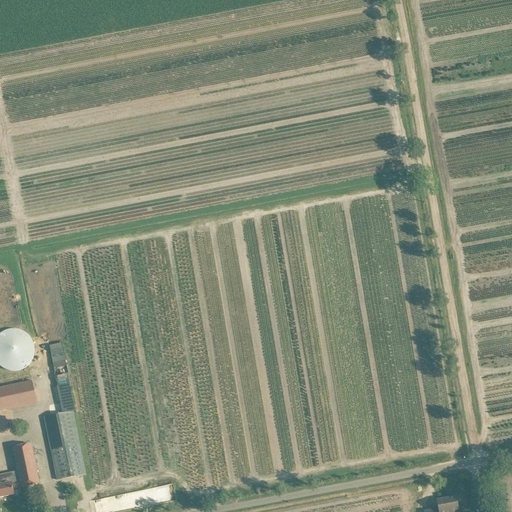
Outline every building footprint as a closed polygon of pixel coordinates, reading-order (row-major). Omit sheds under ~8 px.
[(0,366),(1,367),(3,368),(5,369),(6,370),(8,371),(10,371),(12,371),(14,371),(15,371),(17,371),(19,370),(21,370),(23,369),(24,368),(26,367),(27,366),(29,365),(30,364),(31,362),(32,361),(33,359),(33,357),(34,355),(34,354),(35,352),(35,350),(34,348),(34,346),(34,344),(33,343),(33,341),(32,339),(31,338),(29,336),(28,335),(27,334),(25,333),(24,332),(22,331),(21,330),(19,330),(17,329),(15,329),(13,329),(11,329),(10,329),(8,330),(6,330),(4,331),(3,332),(1,333),(0,333),(0,366)] [(0,388),(0,410),(37,403),(32,382),(0,388)] [(45,417),(56,470),(58,480),(86,474),(73,412),(45,417)] [(20,481),(0,485),(0,497),(14,495),(13,489),(40,484),(32,444),(13,448),(20,481)] [(437,500),(439,510),(439,511),(459,511),(457,497),(437,500)]
